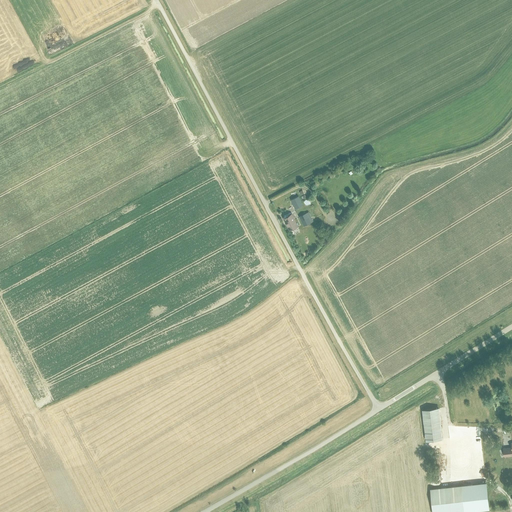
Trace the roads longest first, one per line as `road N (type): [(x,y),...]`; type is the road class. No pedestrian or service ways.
road 1 (unclassified): [(378,409),(154,0)]
road 2 (unclassified): [(208,511),(378,409)]
road 3 (unclassified): [(378,409),(511,326)]
